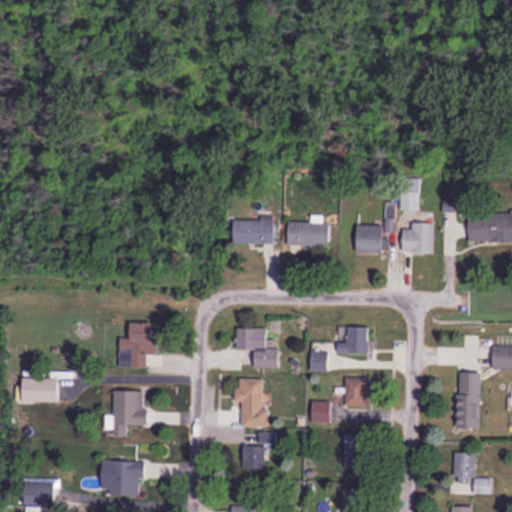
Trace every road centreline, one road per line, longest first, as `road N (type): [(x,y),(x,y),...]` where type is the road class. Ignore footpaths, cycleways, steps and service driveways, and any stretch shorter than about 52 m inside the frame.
road 1 (residential): [(404,511),(413,296)]
road 2 (residential): [(190,511),(195,336),(211,300)]
road 3 (residential): [(413,296),(257,293),(211,300)]
